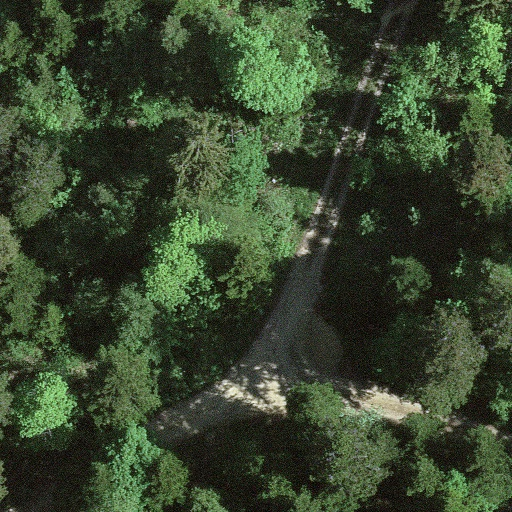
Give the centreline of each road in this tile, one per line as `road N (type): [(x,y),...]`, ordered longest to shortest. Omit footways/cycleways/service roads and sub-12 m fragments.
road 1 (track): [(33,511),(105,453),(175,415),(250,399),(457,421),(511,443)]
road 2 (track): [(250,399),(399,0)]
